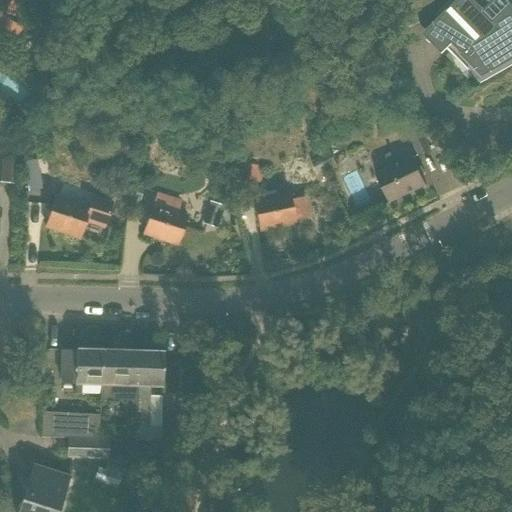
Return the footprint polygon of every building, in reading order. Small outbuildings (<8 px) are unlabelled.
[(491,68),(502,62),(501,62),(511,55),(511,1),(510,3),(511,4),(496,19),(477,0),(457,0),(426,31),(446,51),(454,42),(475,64),(481,58),(491,68)] [(0,13),(0,25),(1,24),(17,35),(24,24),(3,9),(0,13)] [(42,85),(57,92),(66,75),(51,67),(42,85)] [(418,156),(420,156),(432,150),(421,128),(408,135),(418,156)] [(331,152),(321,156),(327,170),(337,165),(331,152)] [(327,170),(321,156),(310,160),(316,174),(327,170)] [(390,204),(427,186),(421,174),(424,173),(422,167),(418,168),(412,156),(376,174),(390,204)] [(30,193),(43,190),(36,159),(23,162),(30,193)] [(2,160),(0,180),(0,182),(19,185),(21,162),(2,160)] [(262,171),(259,170),(259,166),(241,165),(240,185),(256,186),(257,186),(257,183),(262,183),(262,171)] [(119,195),(129,198),(132,186),(122,183),(119,195)] [(143,189),(132,186),(129,198),(139,201),(143,189)] [(187,217),(178,214),(182,202),(157,193),(153,205),(152,206),(143,235),(177,247),(187,217)] [(255,200),(253,201),(260,231),(295,223),(294,221),(309,218),(305,197),(290,200),(288,193),(255,200)] [(92,197),(88,209),(55,198),(45,227),(80,239),(86,221),(105,227),(112,204),(92,197)] [(209,202),(202,224),(218,229),(225,207),(209,202)] [(61,384),(75,385),(74,394),(81,394),(81,385),(100,386),(102,351),(62,350),(61,384)] [(138,352),(102,351),(100,386),(101,386),(101,402),(127,403),(127,416),(136,416),(137,395),(138,352)] [(161,442),(162,397),(150,397),(150,388),(162,388),(178,388),(178,364),(163,363),(163,353),(138,352),(137,395),(136,416),(137,416),(137,428),(136,428),(135,441),(161,442)] [(41,438),(68,438),(99,439),(100,413),(42,412),(41,438)] [(108,439),(99,439),(68,438),(67,458),(107,459),(108,439)] [(104,470),(98,468),(94,479),(118,487),(124,470),(107,464),(104,470)] [(24,497),(19,511),(57,511),(68,478),(34,467),(33,468),(28,467),(20,495),(24,497)]
